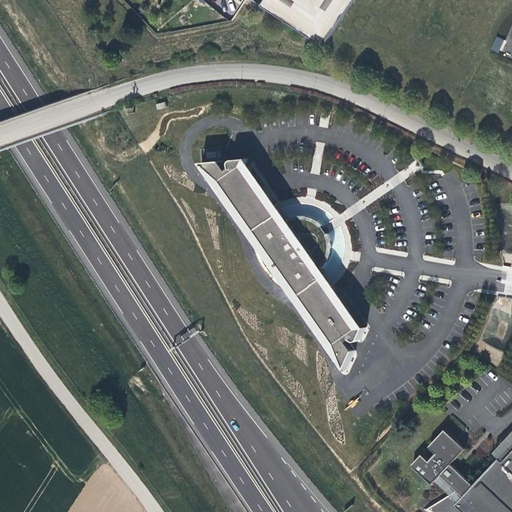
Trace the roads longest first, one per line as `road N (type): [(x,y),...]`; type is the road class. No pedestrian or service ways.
road 1 (motorway): [(303,511),(0,52)]
road 2 (residential): [(0,136),(151,83),(237,69),(331,85),(511,170)]
road 3 (motorway): [(0,105),(263,511)]
road 4 (unclassified): [(0,308),(153,511)]
